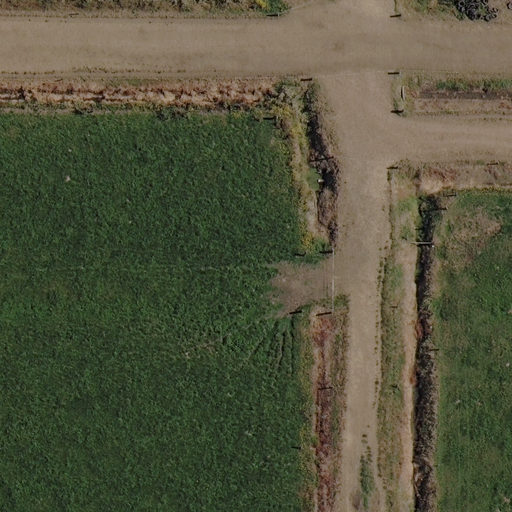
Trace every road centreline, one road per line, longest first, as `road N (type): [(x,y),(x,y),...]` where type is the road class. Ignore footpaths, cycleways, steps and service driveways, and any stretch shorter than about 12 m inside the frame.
road 1 (track): [(0,49),(511,64)]
road 2 (track): [(429,0),(434,511)]
